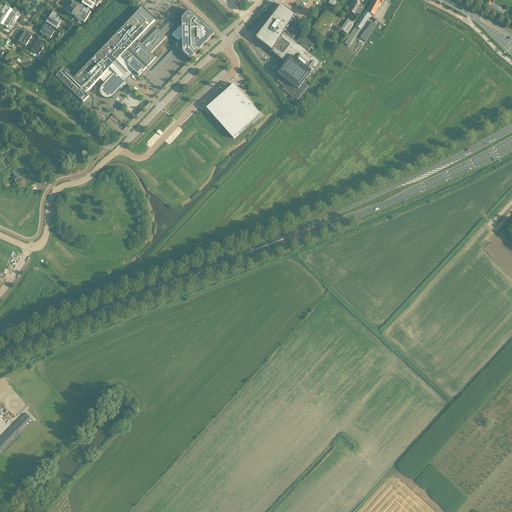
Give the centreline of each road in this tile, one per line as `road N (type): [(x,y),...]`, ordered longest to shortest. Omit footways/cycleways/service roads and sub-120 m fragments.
road 1 (primary): [(0,351),(281,239)]
road 2 (primary): [(511,125),(281,239)]
road 3 (primary): [(281,239),(396,199),(511,142)]
road 4 (residential): [(120,147),(143,158),(231,73),(235,64),(223,45)]
road 5 (residential): [(29,247),(43,240),(53,193),(84,181),(120,147)]
road 6 (residential): [(120,147),(223,45)]
